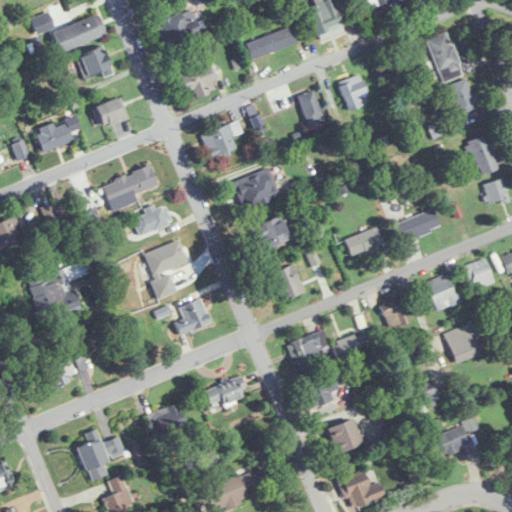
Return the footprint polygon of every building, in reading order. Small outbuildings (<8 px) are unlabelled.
[(306,0),(304,1),(318,35),(342,26),(331,0),(306,0)] [(375,0),(379,9),(399,1),(398,0),(375,0)] [(168,45),(200,31),(190,9),(159,22),(168,45)] [(106,34),(98,14),(53,31),(60,52),(106,34)] [(253,60),(297,43),(290,27),(246,44),(253,60)] [(441,82),(462,75),(449,32),(428,38),(441,82)] [(104,78),(114,73),(101,45),(77,57),(87,79),(101,72),(104,78)] [(189,102),(217,89),(206,65),(177,78),(189,102)] [(368,96),(360,75),(338,83),(348,111),(362,106),(360,99),(368,96)] [(447,86),(459,117),(478,110),(466,79),(447,86)] [(16,100),(27,98),(25,87),(13,89),(16,100)] [(325,123),(314,90),(297,96),(309,129),(325,123)] [(98,127),(127,118),(121,98),(93,106),(98,127)] [(251,118),(254,129),(263,125),(259,115),(251,118)] [(232,137),(243,133),(238,121),(201,135),(210,159),(237,149),(232,137)] [(73,141),(66,123),(55,127),(53,123),(35,131),(43,153),(73,141)] [(498,169),(485,135),(469,141),(481,176),(498,169)] [(18,159),(28,156),(23,142),(13,145),(18,159)] [(157,185),(150,166),(102,184),(109,204),(157,185)] [(242,209),(279,197),(270,168),(233,180),(242,209)] [(484,183),(487,203),(507,201),(504,180),(484,183)] [(30,209),(37,228),(59,220),(52,201),(30,209)] [(139,236),(172,222),(164,204),(132,217),(139,236)] [(440,228),(434,209),(394,224),(400,242),(440,228)] [(254,228),(264,251),(291,239),(281,216),(254,228)] [(0,247),(19,244),(13,220),(0,222),(0,247)] [(344,241),(352,258),(383,243),(375,226),(344,241)] [(511,253),(501,257),(505,273),(511,271),(511,253)] [(493,285),(486,259),(464,265),(471,290),(493,285)] [(91,272),(87,260),(27,282),(41,318),(63,309),(54,286),(91,272)] [(304,293),(294,265),(272,272),(282,301),(304,293)] [(460,300),(445,273),(424,285),(439,312),(460,300)] [(382,304),(389,328),(409,323),(402,298),(382,304)] [(176,322),(179,333),(208,326),(202,299),(180,304),(183,320),(176,322)] [(479,353),(473,339),(479,336),(472,321),(444,333),(456,363),(479,353)] [(324,352),(315,332),(286,344),(295,364),(324,352)] [(356,339),(354,333),(331,344),(337,359),(369,345),(364,335),(356,339)] [(76,380),(70,361),(42,368),(47,388),(76,380)] [(246,394),(238,375),(203,390),(211,409),(246,394)] [(331,390),(337,389),(335,377),(308,382),(312,405),(333,402),(331,390)] [(411,387),(417,410),(439,404),(433,381),(411,387)] [(148,412),(153,435),(182,430),(178,407),(148,412)] [(326,428),(336,453),(362,442),(351,417),(326,428)] [(430,436),(437,456),(469,445),(464,430),(471,427),(469,422),(430,436)] [(0,489),(13,484),(3,461),(0,462),(0,489)] [(262,491),(253,468),(191,493),(197,508),(210,502),(213,511),(262,491)] [(339,477),(349,508),(384,497),(379,482),(369,485),(364,469),(339,477)] [(103,511),(126,511),(125,504),(130,503),(123,477),(108,481),(111,494),(100,497),(103,511)]
